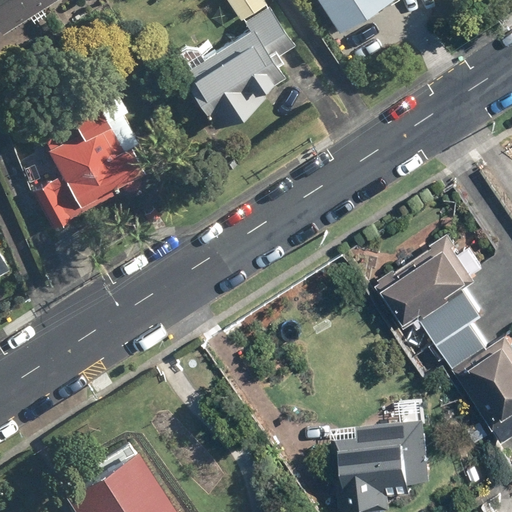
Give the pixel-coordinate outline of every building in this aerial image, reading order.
[(0,0),(0,30),(46,0),(0,0)] [(260,86),(284,72),(277,60),(298,48),(270,0),(232,0),(248,26),(179,66),(213,126),(266,95),(260,86)] [(312,0),(331,29),(376,0),(312,0)] [(453,285),(472,272),(445,231),(380,275),(407,316),(425,304),(428,309),(456,290),(453,285)] [(0,240),(0,270),(14,262),(0,240)] [(511,339),(506,330),(489,341),(474,317),(485,310),(472,291),(427,320),(503,437),(511,430),(511,339)] [(425,414),(357,419),(359,433),(334,435),(339,504),(388,500),(387,482),(431,478),(425,414)] [(82,511),(183,511),(139,443),(67,489),(82,511)]
